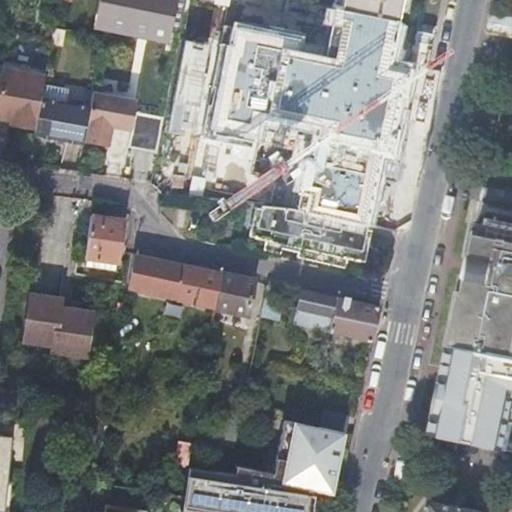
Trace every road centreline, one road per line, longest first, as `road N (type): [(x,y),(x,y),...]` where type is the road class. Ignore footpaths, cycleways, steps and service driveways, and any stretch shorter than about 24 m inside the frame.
road 1 (residential): [(407,300),(193,254),(123,194),(0,177)]
road 2 (tertiary): [(407,300),(465,0)]
road 3 (tertiary): [(360,511),(407,300)]
